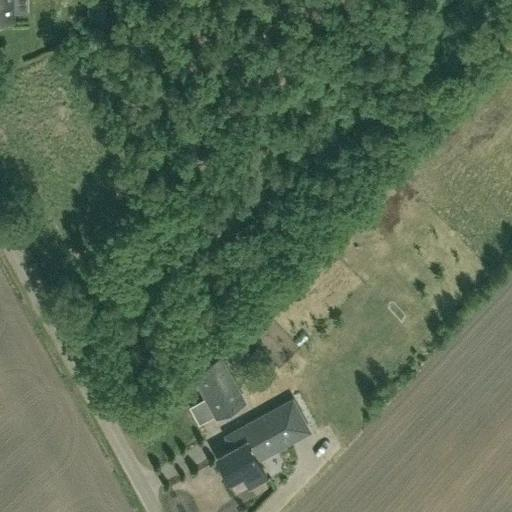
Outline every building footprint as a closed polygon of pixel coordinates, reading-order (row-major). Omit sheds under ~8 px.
[(0,0),(0,18),(11,18),(11,19),(13,19),(13,12),(12,0),(0,0)] [(88,1),(88,21),(100,21),(105,21),(105,10),(105,0),(88,1)] [(219,357),(191,372),(215,416),(243,401),(219,357)] [(250,440),(259,456),(307,430),(290,400),(243,426),(250,440)] [(265,475),(256,458),(259,456),(250,440),(247,442),(245,439),(216,455),(229,480),(242,473),(248,484),(265,475)]
